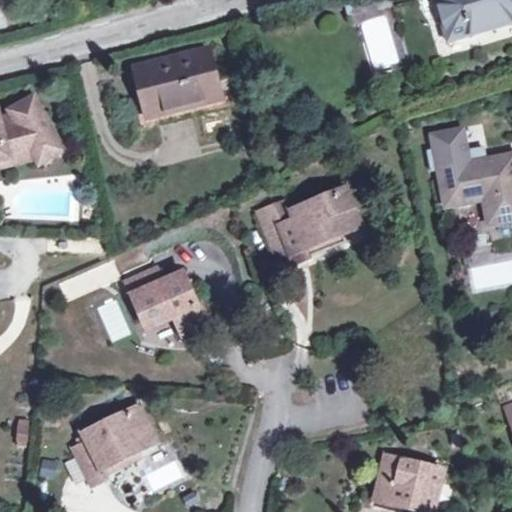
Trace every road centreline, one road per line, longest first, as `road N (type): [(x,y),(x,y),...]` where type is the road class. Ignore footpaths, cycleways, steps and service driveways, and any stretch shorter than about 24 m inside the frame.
road 1 (residential): [(0,63),(217,0)]
road 2 (residential): [(349,403),(275,412),(249,511)]
